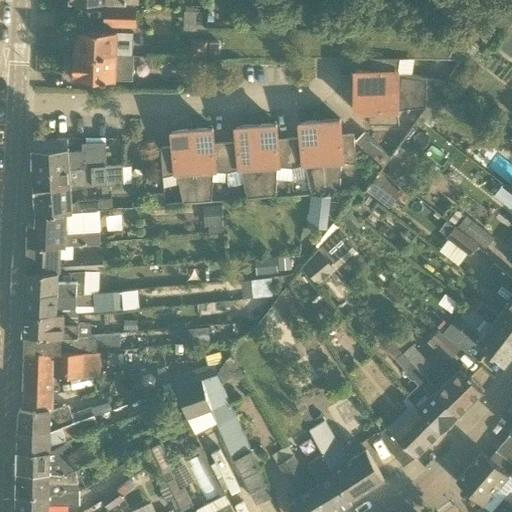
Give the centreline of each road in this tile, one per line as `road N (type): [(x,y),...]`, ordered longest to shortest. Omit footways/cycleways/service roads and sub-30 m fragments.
road 1 (tertiary): [(2,511),(13,102)]
road 2 (residential): [(328,59),(328,81),(311,99),(13,102)]
road 3 (residential): [(426,485),(468,450),(511,394)]
